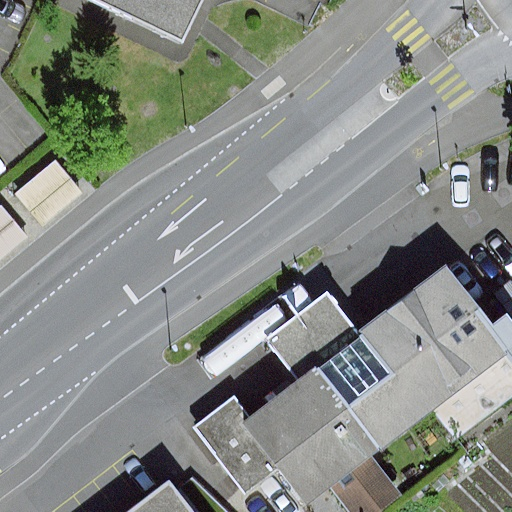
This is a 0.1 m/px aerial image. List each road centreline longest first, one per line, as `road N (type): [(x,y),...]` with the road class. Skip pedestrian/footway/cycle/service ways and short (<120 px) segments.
road 1 (primary): [(311,158),(0,401)]
road 2 (primary): [(311,158),(364,143),(511,50)]
road 3 (primary): [(442,0),(341,110),(311,158)]
